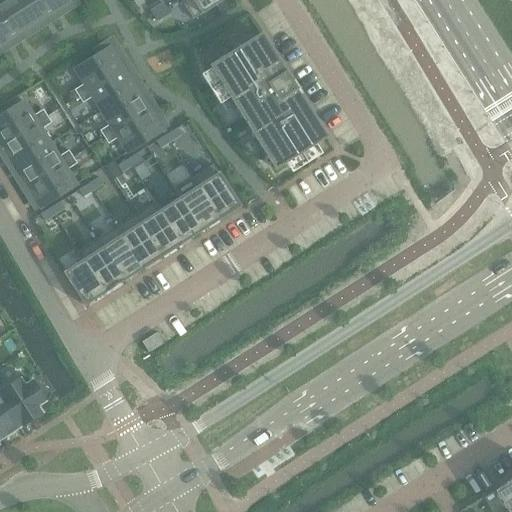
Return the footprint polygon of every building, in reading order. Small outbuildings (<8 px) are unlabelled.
[(0,0),(0,16),(13,38),(31,26),(14,0),(0,0)] [(40,0),(14,0),(31,26),(50,15),(40,0)] [(66,0),(40,0),(50,15),(69,3),(66,0)] [(180,0),(193,20),(224,0),(180,0)] [(163,3),(157,8),(163,18),(169,13),(163,3)] [(157,8),(150,12),(156,22),(163,18),(157,8)] [(0,16),(0,45),(13,38),(0,16)] [(259,35),(210,67),(211,69),(230,98),(275,170),(285,163),(315,144),(324,138),(325,138),(326,137),(261,34),(260,35),(259,35)] [(84,85),(74,91),(78,97),(88,91),(123,69),(110,48),(97,56),(75,70),(84,85)] [(88,91),(78,97),(82,104),(92,98),(101,111),(136,89),(123,69),(88,91)] [(109,125),(100,131),(104,138),(113,132),(149,110),(137,91),(136,89),(101,111),(109,125)] [(1,116),(0,117),(0,142),(2,145),(37,123),(47,117),(43,110),(33,117),(24,102),(1,116)] [(113,132),(104,138),(108,144),(117,138),(127,153),(161,131),(162,131),(149,110),(113,132)] [(37,123),(2,145),(15,166),(50,143),(41,130),(51,124),(47,117),(37,123)] [(176,130),(166,136),(170,142),(180,136),(176,130)] [(166,136),(156,142),(160,149),(170,142),(166,136)] [(50,143),(15,166),(27,186),(63,164),(72,158),(68,151),(59,157),(50,143)] [(137,154),(127,160),(131,167),(133,170),(143,163),(137,154)] [(63,164),(27,186),(41,207),(42,206),(76,185),(67,170),(77,164),(72,158),(63,164)] [(127,160),(117,166),(121,173),(131,167),(127,160)] [(192,178),(219,220),(245,213),(213,165),(192,178)] [(98,178),(88,184),(93,191),(102,185),(98,178)] [(219,220),(192,178),(173,189),(179,198),(200,232),(219,220)] [(88,184),(79,191),(83,197),(93,191),(88,184)] [(154,203),(181,244),(200,232),(179,198),(160,210),(155,202),(154,203)] [(60,203),(50,209),(54,215),(64,209),(60,203)] [(135,215),(162,257),(181,244),(154,203),(135,215)] [(50,209),(40,215),(44,222),(54,215),(50,209)] [(116,227),(143,269),(162,257),(135,215),(116,227)] [(123,280),(123,281),(143,269),(116,227),(97,240),(123,280)] [(103,292),(104,294),(123,281),(123,280),(97,240),(77,252),(103,292)] [(103,292),(77,252),(82,260),(63,273),(84,306),(104,294),(103,292)] [(156,333),(141,343),(148,353),(163,344),(156,333)] [(0,386),(0,392),(22,426),(42,413),(37,407),(44,402),(31,381),(24,386),(17,375),(0,386)] [(0,434),(3,439),(22,426),(0,392),(0,434)] [(511,479),(493,491),(506,511),(507,511),(511,509),(511,479)]
